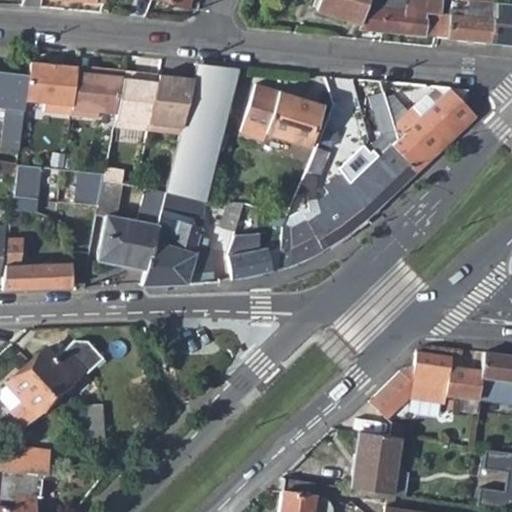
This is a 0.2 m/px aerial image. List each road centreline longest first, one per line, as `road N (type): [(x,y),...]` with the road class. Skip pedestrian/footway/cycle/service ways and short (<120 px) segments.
road 1 (residential): [(325,304),(157,302),(0,318)]
road 2 (residential): [(213,43),(498,72),(511,85)]
road 3 (primary): [(325,304),(115,511)]
road 4 (primary): [(216,511),(418,311)]
road 5 (primary): [(511,117),(325,304)]
road 6 (residential): [(0,30),(213,43)]
road 7 (primary): [(418,311),(511,230)]
